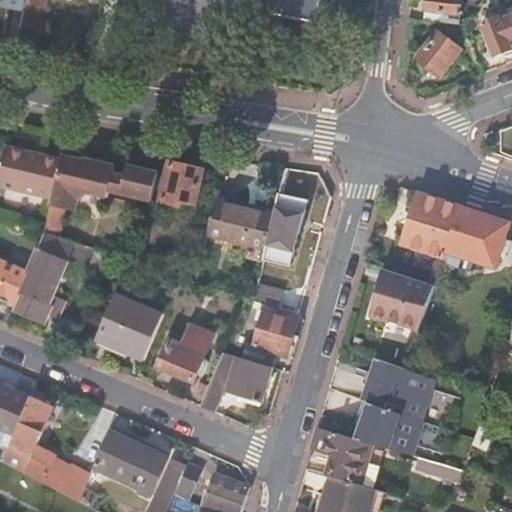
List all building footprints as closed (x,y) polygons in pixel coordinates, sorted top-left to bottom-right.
[(237,0),(237,3),(319,21),(323,0),(237,0)] [(427,0),(426,21),(460,25),(462,0),(427,0)] [(27,7),(21,43),(20,49),(40,53),(48,10),(41,9),(27,7)] [(511,48),(511,16),(503,19),(502,15),(484,22),(497,54),(511,48)] [(440,31),(419,58),(442,76),(462,49),(440,31)] [(0,180),(0,187),(54,200),(55,198),(63,161),(7,149),(0,180)] [(79,160),(64,157),(63,161),(55,198),(79,204),(80,201),(89,195),(108,199),(110,192),(114,174),(116,167),(86,160),(85,164),(79,163),(79,160)] [(164,200),(182,205),(183,199),(198,203),(205,170),(172,162),(164,200)] [(114,174),(110,192),(153,202),(159,176),(160,173),(129,166),(127,176),(114,174)] [(282,190),(316,197),(321,173),(287,166),(282,190)] [(464,206),(422,193),(404,244),(420,249),(446,258),(449,250),(464,206)] [(218,198),(210,234),(269,248),(277,210),(237,200),(237,203),(218,198)] [(183,199),(182,205),(196,208),(198,203),(183,199)] [(511,224),(511,222),(464,206),(449,250),(460,254),(461,251),(499,264),(511,224)] [(51,213),(47,233),(57,236),(63,217),(51,213)] [(46,233),(36,258),(30,272),(26,281),(21,293),(25,295),(19,311),(45,323),(56,296),(48,293),(52,284),(51,284),(56,272),(69,240),(57,236),(47,233),(46,233)] [(115,255),(102,251),(94,270),(105,275),(115,255)] [(0,297),(16,305),(21,293),(26,281),(30,272),(0,259),(0,297)] [(432,284),(386,269),(371,314),(417,327),(432,284)] [(200,276),(198,282),(199,283),(213,288),(215,281),(200,276)] [(236,295),(218,289),(216,296),(234,302),(236,295)] [(146,360),(165,314),(113,292),(94,337),(146,360)] [(246,358),(275,366),(279,353),(288,356),(299,319),(267,309),(267,311),(262,309),(259,319),(264,320),(256,346),(250,344),(246,358)] [(172,339),(161,366),(196,381),(207,354),(172,339)] [(204,401),(202,406),(216,412),(240,356),(225,352),(210,387),(204,401)] [(264,405),(275,366),(246,358),(242,357),(232,390),(245,393),(244,399),(264,405)] [(438,378),(378,358),(373,374),(370,383),(376,385),(364,423),(368,424),(366,431),(363,440),(378,444),(415,455),(426,421),(424,420),(438,378)] [(370,383),(373,374),(367,373),(364,381),(368,391),(356,428),(366,431),(368,424),(364,423),(376,385),(370,383)] [(204,401),(210,387),(202,383),(196,397),(204,401)] [(0,426),(17,434),(33,398),(0,385),(0,426)] [(10,449),(4,463),(80,502),(93,473),(73,464),(72,467),(36,448),(39,440),(53,405),(33,397),(33,398),(17,434),(10,449)] [(327,473),(333,475),(343,478),(376,488),(386,451),(376,448),(378,444),(363,440),(358,438),(354,437),(320,428),(314,449),(333,455),(335,455),(333,461),(331,460),(327,473)] [(169,455),(111,430),(95,467),(141,487),(139,491),(151,496),(169,455)] [(453,478),(461,481),(465,469),(423,457),(419,469),(453,478)] [(173,460),(150,511),(168,511),(176,494),(188,467),(173,460)] [(189,463),(188,467),(176,494),(190,500),(204,470),(189,463)] [(243,511),(250,488),(249,484),(217,473),(214,481),(208,479),(206,485),(212,487),(211,493),(208,492),(201,506),(214,511),(243,511)] [(333,475),(322,511),(371,511),(372,511),(379,489),(376,488),(343,478),(333,475)] [(379,489),(372,511),(377,511),(380,511),(387,491),(379,489)]
